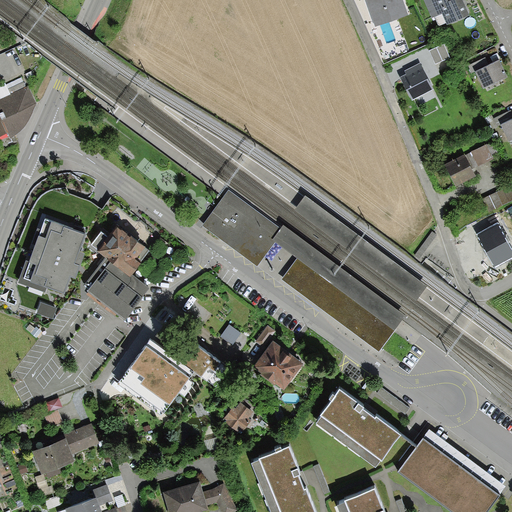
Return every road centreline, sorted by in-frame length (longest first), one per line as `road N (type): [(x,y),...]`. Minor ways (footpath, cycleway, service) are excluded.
road 1 (residential): [(39,134),(90,158),(511,461)]
road 2 (residential): [(511,284),(477,294),(462,279),(349,0)]
road 3 (secondary): [(39,134),(98,0)]
